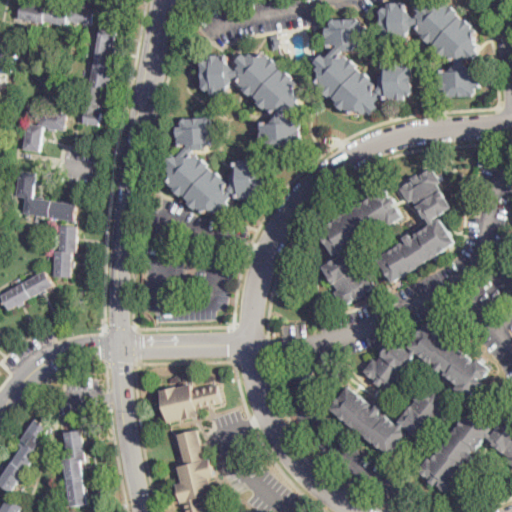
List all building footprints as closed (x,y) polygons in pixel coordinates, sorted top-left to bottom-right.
[(426,1),(429,4),(433,1),(448,2),(480,31),(481,46),(478,49),(482,52),(474,61),(470,57),(466,63),(482,73),(482,88),(474,97),(453,97),(443,89),(444,72),(451,72),(457,62),(417,25),(410,32),(411,41),(392,42),(383,34),(383,12),(391,3),(408,3),(408,11),(417,17),(422,12),(419,9),(426,1)] [(49,7),(49,5),(67,8),(68,3),(98,8),(95,24),(70,20),(69,24),(47,20),(46,23),(22,18),(25,3),(49,7)] [(368,44),(354,51),(343,51),(382,87),(382,77),(387,72),(386,62),(406,61),(414,68),(415,91),(408,100),(390,100),(389,90),(377,103),(381,106),(374,114),(370,111),(367,114),(352,113),(320,84),(318,69),(321,66),(317,62),(325,54),(328,57),(338,46),(330,47),(329,27),(338,18),(359,18),(368,26),(368,44)] [(117,55),(114,55),(106,96),(109,97),(107,104),(106,104),(102,125),(86,122),(103,24),(119,27),(115,48),(118,49),(117,55)] [(282,48),(274,49),(273,36),(280,35),(282,48)] [(254,53),(257,56),(269,54),(300,83),(302,98),(299,101),(302,105),(295,113),(291,109),(287,115),(295,123),(303,123),(304,140),(295,149),(273,150),(264,142),(263,125),(271,125),(279,116),(237,78),(230,85),(231,94),(213,94),(205,86),(204,64),(211,55),(229,55),(230,63),(237,70),(243,64),(239,61),(246,53),(250,57),(254,53)] [(70,114),(68,130),(46,127),(43,151),(27,148),(31,123),(42,125),(44,110),(70,114)] [(212,142),(205,150),(195,150),(234,187),(234,175),(241,167),(241,159),(257,158),(266,166),(268,189),(260,197),(242,198),(241,189),(229,202),(232,205),(225,213),(222,210),(219,213),(215,208),(204,212),(171,182),(170,169),(173,165),(169,162),(176,153),(180,157),(192,144),(181,144),(180,127),(188,117),(210,116),(219,124),(220,141),(212,142)] [(440,184),(455,207),(442,216),(459,242),(396,283),(381,258),(409,240),(407,237),(413,233),(415,236),(432,224),(416,199),(412,202),(403,188),(435,168),(444,181),(440,184)] [(80,204),(77,221),(27,213),(29,197),(19,196),(23,170),(39,173),(36,197),(80,204)] [(406,217),(393,225),(390,221),(371,232),(373,236),(368,240),(366,237),(348,248),(365,274),(369,272),(378,286),(346,306),(337,292),(341,289),(327,266),(339,258),(322,231),(375,197),(372,193),(386,185),(406,217)] [(79,251),(76,251),(74,276),(57,275),(59,250),(63,251),(64,225),(81,226),(79,251)] [(12,309),(4,295),(48,270),(56,285),(12,309)] [(429,323),(478,361),(481,358),(494,368),(471,398),(457,388),(460,384),(444,371),(442,373),(436,369),(437,367),(421,354),(402,378),(406,382),(396,394),(366,371),(377,358),(380,361),(397,339),(409,348),(429,323)] [(194,383),(195,390),(219,384),(223,403),(200,408),(202,415),(171,422),(163,391),(194,383)] [(455,407),(444,421),(441,418),(424,439),(412,429),(393,454),(334,409),(352,386),(378,406),(380,404),(386,408),(383,412),(399,424),(418,400),(415,397),(425,384),(455,407)] [(474,410),(499,430),(508,417),(511,420),(511,462),(509,460),(511,457),(488,438),(476,454),(478,456),(474,462),(471,460),(458,478),(461,480),(451,493),(422,470),(432,457),(435,460),(474,410)] [(14,492),(0,483),(25,447),(21,444),(38,419),(52,428),(37,449),(41,452),(14,492)] [(90,505),(74,507),(67,458),(72,457),(68,432),(85,430),(89,461),(84,461),(90,505)] [(200,430),(207,459),(213,457),(218,477),(211,478),(215,495),(205,498),(208,511),(188,511),(186,502),(184,503),(179,483),(185,482),(181,466),(188,465),(181,434),(200,430)] [(21,511),(1,511),(12,497),(26,506),(21,511)]
